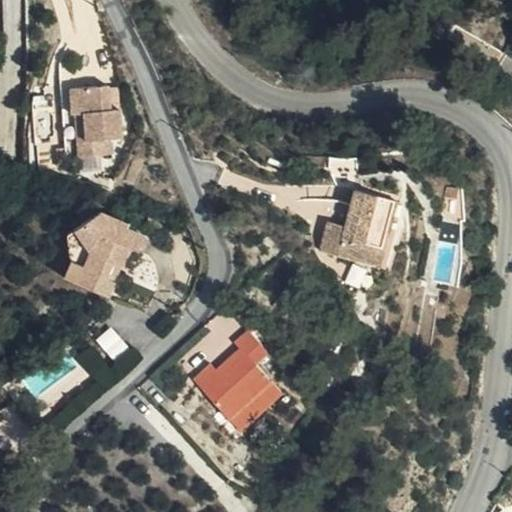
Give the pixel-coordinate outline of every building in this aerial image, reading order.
[(70,116),(68,132),(85,134),(85,119),(102,122),(106,89),(94,88),(94,66),(55,62),(53,85),(58,86),(67,86),(65,116),(70,116)] [(58,86),(58,97),(57,114),(56,131),(68,132),(70,116),(65,116),(67,86),(58,86)] [(117,151),(116,136),(95,138),(96,152),(117,151)] [(357,252),(372,205),(360,201),(365,183),(336,174),(324,209),(307,203),(298,233),(357,252)] [(360,201),(372,205),(378,187),(365,183),(360,201)] [(81,279),(86,259),(74,257),(77,245),(89,248),(93,230),(104,232),(107,214),(88,209),(90,202),(61,194),(37,214),(55,239),(48,270),(81,279)] [(31,266),(48,270),(55,239),(37,214),(30,219),(35,254),(31,266)] [(74,257),(86,259),(89,248),(77,245),(74,257)] [(243,336),(245,334),(227,314),(226,315),(213,325),(219,330),(192,353),(196,356),(180,371),(205,399),(220,388),(230,401),(259,376),(233,345),(243,336)] [(196,356),(192,353),(185,343),(169,357),(180,371),(196,356)] [(216,413),(230,401),(220,388),(205,399),(216,413)]
